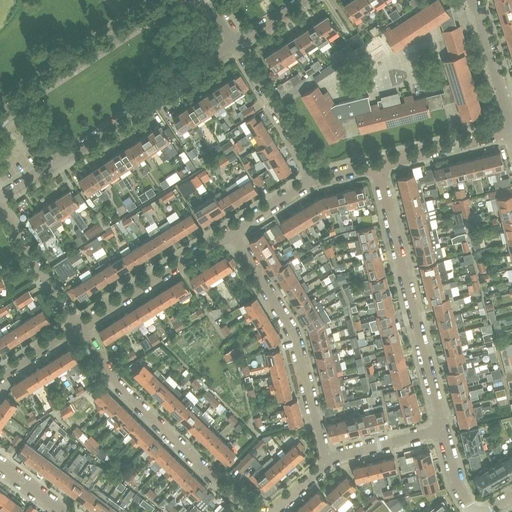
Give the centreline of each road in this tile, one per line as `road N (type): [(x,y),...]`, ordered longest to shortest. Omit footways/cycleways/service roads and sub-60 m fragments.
road 1 (residential): [(0,197),(232,44)]
road 2 (residential): [(442,429),(376,164)]
road 3 (residential): [(258,511),(216,482),(99,366),(76,329)]
road 4 (residential): [(325,460),(294,335),(231,230)]
road 5 (tertiary): [(0,117),(174,0)]
road 6 (residential): [(76,329),(231,230)]
road 7 (unclassified): [(315,180),(232,44)]
road 8 (unclassified): [(76,329),(0,203)]
road 9 (residential): [(376,164),(511,129)]
road 10 (residential): [(473,0),(511,123)]
road 11 (residential): [(325,460),(442,429)]
